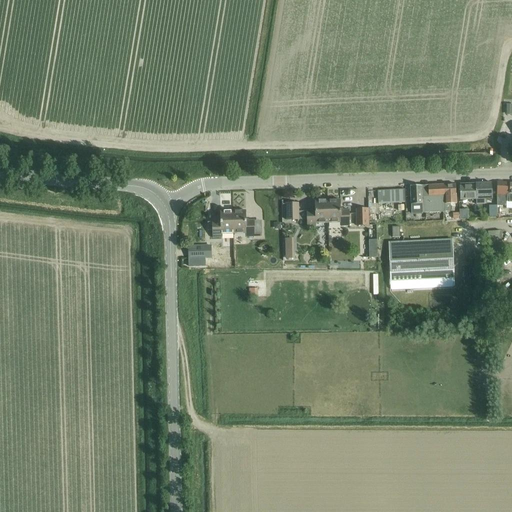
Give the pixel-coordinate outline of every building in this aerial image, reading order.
[(492,198),(492,196),(491,182),(475,183),(475,185),(459,185),(460,199),(475,198),(476,205),(484,204),(483,198),(492,198)] [(511,182),(497,182),(497,196),(497,206),(505,206),(505,203),(509,202),(511,202),(511,182)] [(422,213),(444,212),(444,201),(441,201),(441,196),(443,196),(443,185),(410,187),(411,204),(421,204),(422,213)] [(443,196),(441,196),(441,201),(444,201),(444,212),(445,212),(450,211),(450,206),(450,203),(456,203),(455,185),(443,185),(443,196)] [(404,190),(377,191),(378,204),(397,203),(404,203),(404,190)] [(299,204),(286,204),(287,220),(307,220),(307,225),(307,227),(316,226),(316,223),(328,223),(328,200),(315,201),(315,211),(307,211),(307,212),(299,212),(299,204)] [(341,226),(350,225),(349,210),(341,210),(341,200),(328,200),(328,223),(341,223),(341,226)] [(367,225),(367,209),(355,209),(355,225),(367,225)] [(234,211),(234,233),(247,233),(247,236),(256,236),(255,220),(247,221),(247,210),(234,211)] [(234,233),(234,211),(221,211),(221,221),(213,222),(213,223),(213,231),(213,237),(222,237),(222,234),(234,233)] [(487,232),(488,257),(489,270),(502,270),(500,231),(487,232)] [(452,240),(449,240),(388,243),(389,272),(390,290),(453,287),(453,269),(452,240)] [(204,247),(189,247),(189,260),(205,259),(204,247)] [(294,248),(286,249),(286,258),(295,258),(294,248)] [(257,289),(249,289),(249,298),(257,297),(257,289)]
